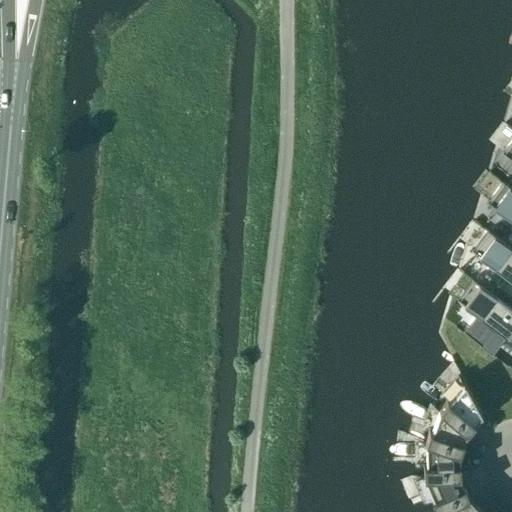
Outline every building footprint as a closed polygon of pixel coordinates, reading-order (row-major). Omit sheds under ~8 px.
[(511,160),(511,138),(501,153),(511,160)] [(511,221),(511,188),(502,181),(486,202),(511,221)] [(511,281),(511,248),(487,230),(471,251),(511,281)] [(511,309),(472,279),(456,300),(476,314),(464,331),(463,331),(462,332),(492,354),(493,353),(492,352),(504,336),(511,341),(511,309)] [(463,428),(463,429),(465,431),(470,426),(467,424),(478,411),(480,414),(481,413),(464,382),(462,382),(465,388),(452,403),(447,398),(439,408),(463,428)] [(457,445),(463,429),(463,428),(439,408),(438,408),(442,412),(436,431),(429,429),(425,441),(430,443),(430,442),(455,451),(455,452),(458,453),(460,447),(457,445)] [(455,469),(455,452),(455,451),(430,442),(430,443),(431,463),(423,463),(423,476),(430,476),(429,475),(455,475),(456,475),(459,475),(459,469),(455,469)] [(462,491),(456,475),(455,475),(429,475),(430,476),(437,495),(430,498),(435,510),(441,508),(440,507),(464,497),(465,497),(468,496),(466,490),(462,491)] [(477,510),(465,497),(464,497),(440,507),(441,508),(445,511),(483,511),(484,511),(479,507),(477,510)]
